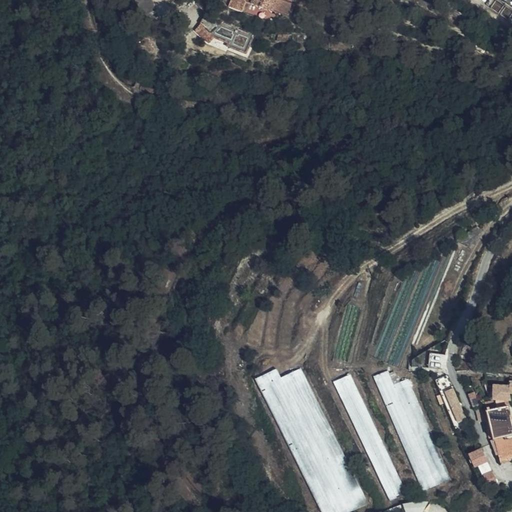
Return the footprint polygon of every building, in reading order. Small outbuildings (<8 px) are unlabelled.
[(157,13),(150,0),(133,0),(143,21),(157,13)] [(274,11),(278,0),(254,0),(253,4),(273,13),(274,11)] [(295,4),(284,0),(278,0),(274,11),(290,17),(295,4)] [(215,36),(205,26),(200,31),(210,42),(215,36)] [(428,354),(469,253),(457,247),(400,279),(369,359),(404,374),(414,349),(428,354)] [(349,367),(364,310),(349,306),(334,363),(349,367)] [(352,511),(368,505),(301,371),(282,381),(277,372),(257,382),(320,511),(352,511)] [(452,481),(408,381),(394,386),(389,373),(374,379),(424,493),(452,481)] [(408,495),(351,377),(335,385),(392,503),(408,495)] [(456,418),(465,414),(455,390),(446,394),(456,418)] [(488,414),(494,442),(503,440),(506,452),(507,461),(511,460),(511,458),(511,418),(510,409),(488,414)] [(503,440),(494,442),(497,455),(506,452),(503,440)] [(483,449),(470,453),(474,467),(487,463),(483,449)] [(423,511),(425,502),(406,500),(404,511),(423,511)]
